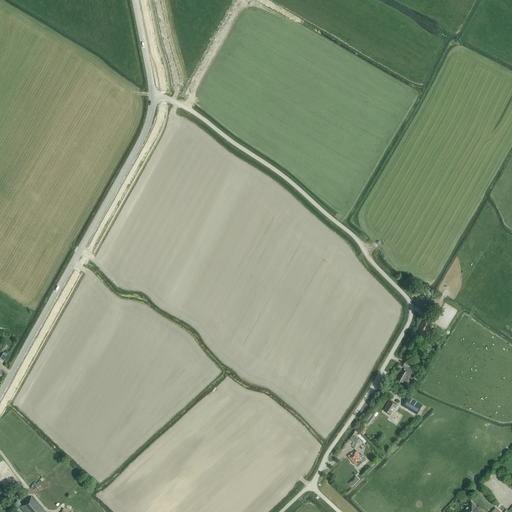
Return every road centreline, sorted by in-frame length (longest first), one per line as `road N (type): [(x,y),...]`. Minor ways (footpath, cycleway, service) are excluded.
road 1 (unclassified): [(281,511),(316,477),(411,307),(352,236),(294,185),(195,113),(152,98)]
road 2 (tertiary): [(0,394),(141,140),(152,98)]
